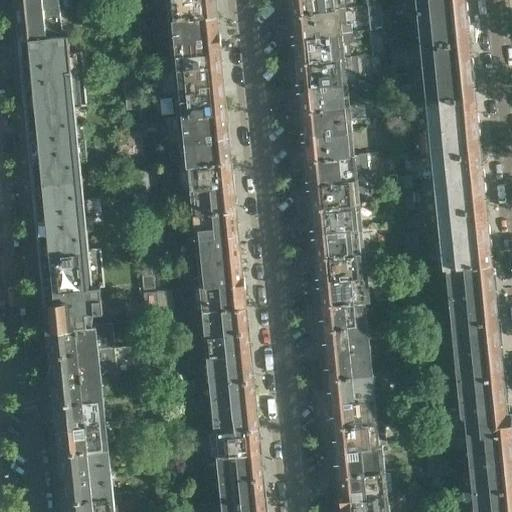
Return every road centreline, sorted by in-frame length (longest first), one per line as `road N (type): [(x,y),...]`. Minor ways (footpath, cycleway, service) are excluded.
road 1 (residential): [(299,511),(246,0)]
road 2 (residential): [(41,511),(0,191)]
road 3 (residential): [(493,0),(511,184)]
